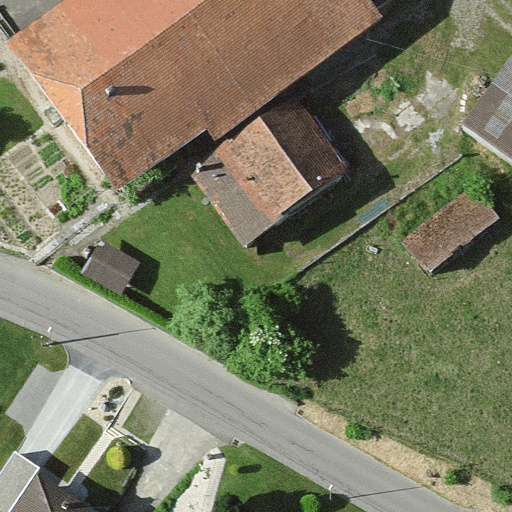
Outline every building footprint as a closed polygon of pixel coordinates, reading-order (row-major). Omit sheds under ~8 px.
[(340,0),(70,0),(0,53),(0,79),(109,222),(363,30),(340,0)] [(511,45),(449,134),(511,179),(511,45)] [(200,173),(255,244),(333,183),(278,112),(200,173)] [(462,197),(395,243),(418,276),(485,230),(462,197)] [(61,511),(22,488),(7,511),(61,511)]
